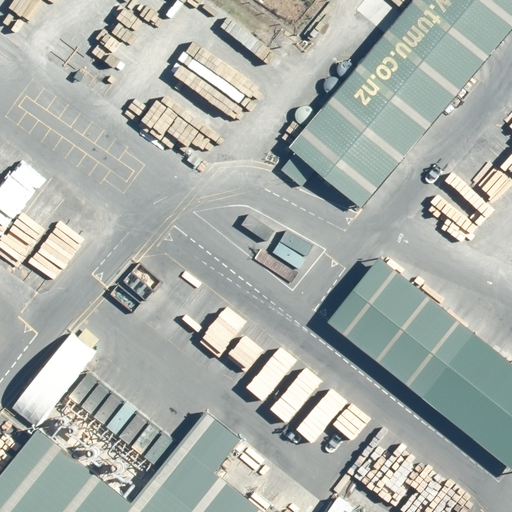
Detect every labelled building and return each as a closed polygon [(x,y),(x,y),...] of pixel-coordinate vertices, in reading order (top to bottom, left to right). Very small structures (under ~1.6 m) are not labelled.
[(511,2),(511,0),(396,0),(281,139),(352,197),(511,2)] [(511,361),(368,253),(319,318),(511,463),(511,361)] [(97,350),(73,331),(14,407),(38,426),(97,350)] [(23,422),(0,452),(0,511),(256,511),(203,470),(233,431),(193,399),(117,496),(23,422)] [(385,511),(349,487),(332,511),(385,511)]
